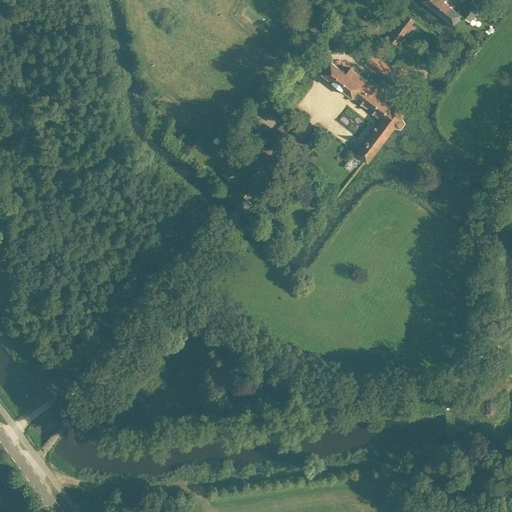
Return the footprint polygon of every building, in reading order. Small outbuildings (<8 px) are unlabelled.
[(385,4),(395,12),(398,8),(388,0),(385,4)] [(420,0),(436,12),(446,19),(454,25),(455,24),(461,15),(444,1),(442,0),(420,0)] [(481,0),(472,0),(470,3),(465,9),(461,15),(470,21),(484,2),(481,0)] [(466,0),(465,0),(461,6),(465,9),(470,3),(466,0)] [(395,12),(404,19),(405,19),(408,15),(407,15),(398,8),(395,12)] [(415,21),(408,15),(405,19),(404,19),(388,40),(396,46),(415,21)] [(365,64),(374,71),(386,79),(394,69),(383,60),(387,55),(378,48),(373,55),(372,55),(365,64)] [(323,73),(353,96),(366,79),(351,67),(346,73),(332,62),(323,73)] [(354,96),(384,119),(394,128),(396,126),(399,128),(403,122),(400,119),(405,113),(393,102),(391,105),(383,99),(386,95),(366,79),(353,96),(354,97),(354,96)] [(374,154),(394,128),(384,119),(357,153),(368,161),(374,154)] [(249,143),(246,147),(254,153),(257,149),(249,143)] [(250,159),(242,153),(240,152),(239,154),(235,151),(227,161),(232,164),(224,174),(233,181),(250,159)] [(244,196),(237,205),(242,209),(246,211),(252,202),(249,200),(244,196)]
